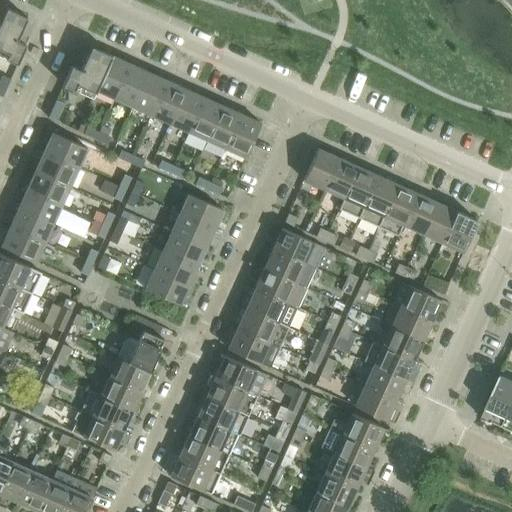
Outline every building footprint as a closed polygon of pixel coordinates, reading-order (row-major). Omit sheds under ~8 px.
[(7,8),(0,23),(0,49),(9,53),(6,59),(17,64),(26,45),(17,41),(27,17),(7,8)] [(96,90),(112,55),(91,46),(81,70),(72,66),(63,85),(74,90),(77,84),(95,92),(96,90)] [(115,98),(131,64),(112,55),(96,90),(115,98)] [(134,107),(149,72),(131,64),(115,98),(134,107)] [(152,115),(168,80),(149,72),(134,107),(152,115)] [(11,79),(2,75),(0,80),(0,95),(3,96),(11,79)] [(171,124),(186,89),(168,80),(152,115),(171,124)] [(189,132),(205,97),(186,89),(171,124),(189,132)] [(208,140),(224,106),(205,97),(189,132),(208,140)] [(57,121),(65,103),(56,99),(48,117),(57,121)] [(226,149),(242,114),(224,106),(208,140),(226,149)] [(245,157),(261,122),(242,114),(226,149),(245,157)] [(85,133),(96,138),(99,131),(88,126),(85,133)] [(99,131),(96,138),(107,143),(110,136),(99,131)] [(78,167),(87,148),(53,132),(44,151),(78,167)] [(318,148),(304,180),(324,189),(338,157),(318,148)] [(118,157),(130,163),(133,155),(122,149),(118,157)] [(70,186),(78,167),(44,151),(35,170),(70,186)] [(133,155),(130,163),(142,168),(145,160),(133,155)] [(344,198),(358,166),(338,157),(324,189),(344,198)] [(158,167),(170,172),(174,165),(162,159),(158,167)] [(174,165),(170,172),(182,178),(185,170),(174,165)] [(359,218),(378,175),(358,166),(344,198),(339,209),(359,218)] [(61,204),(70,186),(35,170),(27,189),(61,204)] [(132,177),(124,174),(119,185),(127,189),(132,177)] [(378,227),(397,184),(378,175),(359,218),(378,227)] [(195,184),(207,189),(210,182),(198,177),(195,184)] [(144,182),(137,179),(132,191),(138,194),(144,182)] [(210,182),(207,189),(219,194),(222,188),(210,182)] [(398,235),(417,193),(397,184),(378,227),(398,235)] [(113,198),(121,201),(127,189),(119,185),(113,198)] [(27,189),(18,208),(53,223),(61,204),(27,189)] [(126,203),(133,206),(138,194),(132,191),(126,203)] [(223,209),(188,193),(179,213),(214,229),(223,209)] [(423,233),(437,202),(417,193),(398,235),(398,236),(403,225),(423,233)] [(442,242),(457,211),(437,202),(423,233),(442,242)] [(18,208),(10,226),(45,242),(53,223),(18,208)] [(115,214),(108,211),(102,223),(109,226),(115,214)] [(463,252),(477,220),(457,211),(442,242),(463,252)] [(171,232),(206,247),(214,229),(179,213),(171,232)] [(297,218),(289,214),(285,222),(293,226),(297,218)] [(127,221),(120,217),(115,229),(122,232),(127,221)] [(95,220),(89,231),(97,235),(102,223),(95,220)] [(102,223),(97,235),(104,238),(109,226),(102,223)] [(10,226),(1,246),(36,261),(45,242),(10,226)] [(314,242),(282,228),(273,248),(315,267),(324,247),(314,242)] [(320,228),(316,237),(325,240),(329,232),(320,228)] [(115,229),(110,240),(117,244),(122,232),(115,229)] [(163,250),(197,266),(206,247),(171,232),(163,250)] [(333,244),(337,236),(329,232),(325,240),(333,244)] [(344,249),(349,238),(344,236),(339,247),(344,249)] [(354,241),(349,238),(344,249),(350,252),(354,241)] [(360,245),(356,254),(364,258),(368,249),(360,245)] [(93,263),(98,251),(91,248),(86,261),(93,263)] [(296,282),(304,263),(315,268),(315,267),(273,248),(264,268),(296,282)] [(373,262),(377,253),(368,249),(364,258),(373,262)] [(154,269),(189,285),(197,266),(163,250),(154,269)] [(29,267),(30,267),(0,253),(0,278),(32,293),(41,273),(29,267)] [(104,270),(110,258),(103,255),(98,267),(104,270)] [(81,272),(87,275),(93,263),(86,261),(81,272)] [(399,263),(395,272),(404,276),(408,267),(399,263)] [(413,280),(417,271),(408,267),(404,276),(413,280)] [(295,282),(296,282),(264,268),(255,288),(298,307),(306,287),(295,282)] [(145,288),(180,304),(189,285),(154,269),(145,288)] [(358,277),(349,273),(345,281),(354,285),(358,277)] [(448,284),(427,275),(423,285),(444,294),(448,284)] [(0,278),(0,302),(23,313),(32,293),(0,278)] [(372,283),(364,279),(360,287),(368,291),(372,283)] [(341,290),(350,294),(354,285),(345,281),(341,290)] [(441,300),(402,282),(392,302),(432,320),(441,300)] [(356,296),(364,300),(368,291),(360,287),(356,296)] [(297,307),(255,288),(246,307),(278,322),(288,326),(298,307),(297,307)] [(71,311),(75,302),(66,298),(62,307),(71,311)] [(23,313),(0,302),(0,325),(2,327),(11,308),(23,313)] [(384,322),(391,325),(423,340),(432,320),(392,302),(384,322)] [(62,307),(53,327),(62,331),(71,311),(62,307)] [(278,322),(246,307),(237,327),(279,346),(288,327),(278,322)] [(340,315),(332,312),(328,320),(336,324),(340,315)] [(82,326),(85,317),(77,313),(73,322),(82,326)] [(135,314),(131,324),(139,328),(144,318),(135,314)] [(355,322),(346,318),(342,327),(350,331),(355,322)] [(324,329),(332,333),(336,324),(328,320),(324,329)] [(2,327),(0,325),(0,349),(5,352),(14,333),(2,327)] [(423,340),(391,325),(382,346),(414,360),(423,340)] [(228,348),(259,362),(270,367),(279,346),(237,327),(228,348)] [(338,336),(346,340),(350,331),(342,327),(338,336)] [(130,338),(126,340),(119,356),(150,370),(164,339),(143,330),(138,342),(130,338)] [(57,341),(49,338),(45,346),(54,350),(57,341)] [(308,359),(310,360),(318,364),(327,344),(316,339),(310,351),(312,352),(308,359)] [(414,360),(382,346),(373,342),(364,361),(373,365),(405,379),(414,360)] [(63,344),(59,353),(68,357),(72,348),(63,344)] [(45,346),(41,356),(49,359),(54,350),(45,346)] [(59,353),(56,361),(64,365),(68,357),(59,353)] [(267,375),(256,370),(225,355),(215,376),(258,395),(267,375)] [(141,390),(150,370),(119,356),(110,376),(141,390)] [(337,362),(328,358),(324,366),(333,370),(337,362)] [(306,369),(314,373),(318,364),(310,360),(306,369)] [(405,379),(373,365),(365,385),(396,399),(405,379)] [(320,375),(329,379),(333,370),(324,366),(320,375)] [(493,422),(494,421),(504,425),(511,406),(511,380),(501,375),(482,417),(493,422)] [(132,409),(141,390),(110,376),(101,395),(132,409)] [(207,395),(238,410),(249,415),(258,395),(215,376),(207,395)] [(36,389),(39,382),(31,378),(27,385),(36,389)] [(45,383),(41,392),(50,396),(54,388),(45,383)] [(23,395),(32,399),(36,389),(27,385),(23,395)] [(355,406),(386,420),(396,399),(365,385),(355,406)] [(297,388),(287,409),(296,413),(306,392),(297,388)] [(41,392),(37,401),(46,405),(50,396),(41,392)] [(124,429),(132,409),(101,395),(92,415),(124,429)] [(207,395),(198,415),(240,434),(249,415),(238,410),(207,395)] [(316,407),(320,398),(311,395),(307,403),(316,407)] [(352,413),(347,424),(334,419),(330,428),(374,447),(383,427),(352,413)] [(83,436),(114,450),(124,429),(92,415),(83,436)] [(239,435),(240,434),(198,415),(189,435),(229,453),(238,435),(239,435)] [(23,416),(19,425),(28,428),(32,419),(23,416)] [(28,428),(37,432),(41,423),(32,419),(28,428)] [(287,432),(291,424),(282,420),(279,428),(287,432)] [(302,439),(306,430),(297,426),(293,435),(302,439)] [(279,428),(270,447),(279,451),(287,432),(279,428)] [(321,447),(334,453),(365,467),(374,447),(330,428),(321,447)] [(71,437),(62,433),(58,442),(67,446),(71,437)] [(189,435),(180,454),(220,473),(229,453),(189,435)] [(293,435),(289,444),(298,448),(302,439),(293,435)] [(71,437),(67,446),(76,450),(80,441),(71,437)] [(0,445),(0,489),(13,461),(4,457),(8,449),(0,445)] [(99,460),(107,464),(111,456),(103,452),(99,460)] [(270,471),(277,456),(268,452),(261,467),(270,471)] [(325,473),(356,487),(365,467),(334,453),(325,473)] [(202,490),(202,489),(211,494),(220,473),(180,454),(170,476),(202,490)] [(0,489),(0,493),(18,502),(32,470),(13,461),(0,489)] [(284,478),(288,470),(279,465),(275,474),(284,478)] [(261,467),(257,477),(266,480),(270,471),(261,467)] [(52,479),(32,470),(18,502),(38,511),(52,479)] [(316,492),(347,506),(356,487),(325,473),(316,492)] [(275,474),(271,483),(280,487),(284,478),(275,474)] [(61,511),(72,488),(52,479),(38,511),(40,511),(61,511)] [(85,511),(97,488),(77,479),(72,488),(61,511),(85,511)] [(173,494),(177,485),(168,481),(164,490),(173,494)] [(307,511),(344,511),(347,506),(316,492),(307,511)] [(250,511),(251,511),(255,503),(237,495),(233,504),(250,511)] [(208,500),(199,496),(196,504),(204,508),(208,500)] [(204,508),(212,511),(213,511),(217,503),(208,500),(204,508)]
